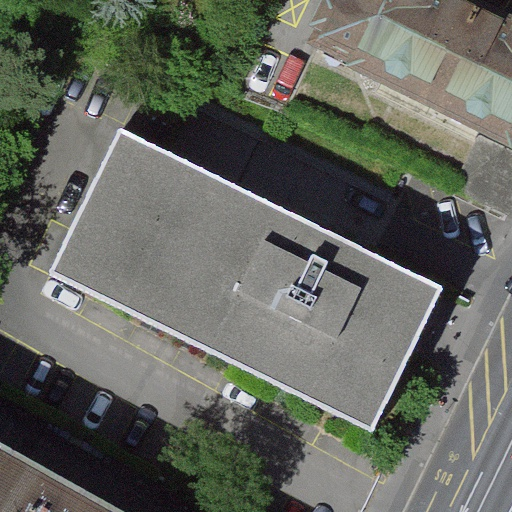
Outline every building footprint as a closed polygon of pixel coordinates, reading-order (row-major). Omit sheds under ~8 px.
[(199,0),(220,10),(225,0),(199,0)] [(349,0),(318,66),(441,125),(493,18),(456,1),(456,0),(349,0)] [(511,159),(511,27),(493,18),(441,125),(511,159)] [(125,140),(53,284),(380,446),(452,302),(125,140)] [(95,511),(0,456),(0,511),(95,511)]
